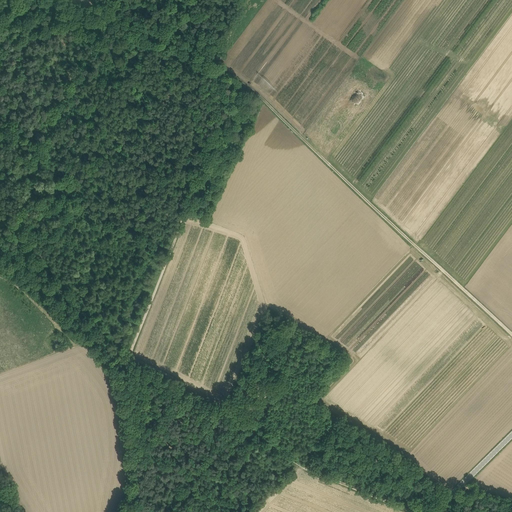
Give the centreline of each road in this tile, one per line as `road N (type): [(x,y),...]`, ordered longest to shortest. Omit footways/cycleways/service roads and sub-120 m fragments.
road 1 (track): [(241,82),(130,354),(242,423)]
road 2 (track): [(511,335),(241,82)]
road 3 (track): [(215,74),(91,22),(70,22),(0,56)]
road 4 (track): [(413,511),(310,469),(242,423)]
